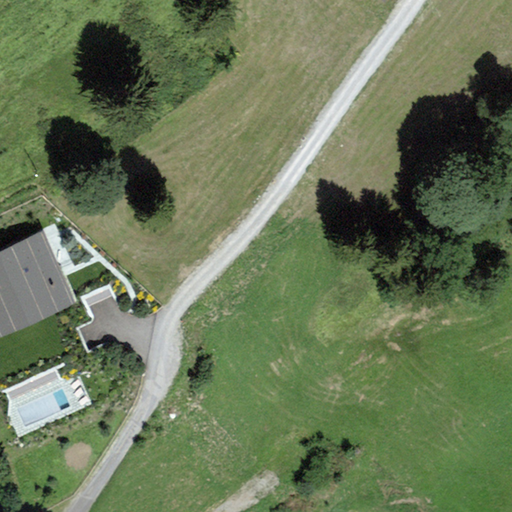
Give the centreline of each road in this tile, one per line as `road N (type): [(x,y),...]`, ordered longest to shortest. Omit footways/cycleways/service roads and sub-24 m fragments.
road 1 (track): [(147,333),(251,224),(413,0)]
road 2 (residential): [(78,511),(153,394),(160,365),(147,333),(96,314)]
